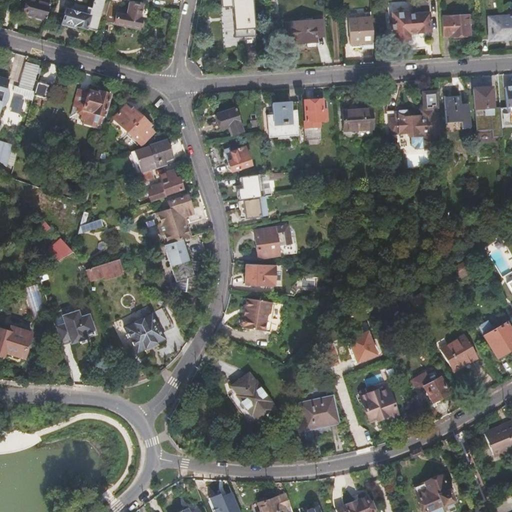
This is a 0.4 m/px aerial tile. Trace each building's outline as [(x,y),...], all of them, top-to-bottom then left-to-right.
[(25,0),(22,14),(43,20),(48,0),(25,0)] [(62,22),(96,31),(103,0),(92,0),(91,8),(74,4),(72,12),(65,10),(62,22)] [(119,2),(119,0),(108,0),(103,21),(119,25),(138,28),(140,19),(138,18),(141,5),(129,3),(126,16),(114,14),(117,2),(119,2)] [(254,36),(250,0),(231,0),(235,37),(254,36)] [(410,0),(412,14),(406,14),(406,11),(391,12),(393,41),(408,39),(408,33),(428,32),(425,0),(410,0)] [(440,17),(441,37),(468,35),(467,15),(440,17)] [(489,39),(511,37),(511,16),(508,17),(508,22),(489,23),(489,39)] [(350,44),(371,43),(369,17),(365,17),(348,18),(350,44)] [(322,36),(321,20),(286,23),(286,36),(292,36),(292,43),(306,42),(306,46),(314,45),(314,41),(315,41),(315,37),(322,36)] [(34,78),(37,66),(26,62),(22,74),(34,78)] [(48,85),(37,82),(32,98),(44,101),(48,85)] [(511,86),(503,87),(505,108),(506,112),(499,112),(499,113),(500,126),(509,125),(509,121),(511,120),(511,86)] [(474,109),(492,108),(490,87),(472,88),(474,109)] [(87,92),(80,90),(77,89),(73,105),(75,105),(83,108),(87,92)] [(88,90),(87,92),(83,108),(103,115),(109,94),(98,91),(98,93),(88,90)] [(468,126),(467,104),(460,104),(459,95),(442,96),(443,121),(460,120),(460,127),(468,126)] [(305,140),(321,139),(320,121),(326,121),(325,109),(323,109),(322,100),(302,101),(305,140)] [(302,113),(301,101),(271,103),(272,115),(267,115),(268,138),(298,135),(297,113),(302,113)] [(127,132),(141,117),(132,108),(130,110),(126,105),(113,118),(127,132)] [(233,107),(216,114),(217,120),(212,122),(214,130),(228,126),(231,135),(242,131),(233,107)] [(343,130),(371,129),(369,108),(342,110),(343,130)] [(492,108),(474,109),(475,131),(490,130),(491,137),(501,137),(500,129),(500,126),(499,113),(492,114),(492,108)] [(432,118),(431,111),(420,111),(421,116),(411,117),(411,112),(405,113),(405,111),(399,111),(399,113),(396,113),(396,115),(394,115),(394,117),(394,122),(397,122),(398,133),(407,133),(407,137),(408,137),(409,142),(409,145),(414,150),(423,149),(423,150),(434,149),(433,137),(439,137),(438,118),(432,118)] [(149,125),(141,117),(127,132),(140,145),(153,132),(148,127),(149,125)] [(394,117),(388,117),(389,133),(398,133),(397,122),(394,122),(394,117)] [(154,168),(165,165),(164,160),(171,157),(165,138),(146,145),(154,168)] [(12,146),(0,142),(0,162),(6,167),(12,146)] [(231,160),(226,161),(230,172),(249,165),(243,147),(228,152),(231,160)] [(150,170),(137,174),(139,182),(153,177),(150,170)] [(161,183),(165,195),(182,189),(178,177),(175,178),(173,171),(158,176),(161,183)] [(432,177),(425,172),(421,178),(428,183),(432,177)] [(266,174),(239,177),(241,189),(236,189),(238,200),(263,196),(270,195),(266,174)] [(151,202),(165,197),(165,195),(161,183),(152,186),(152,189),(147,191),(151,202)] [(164,244),(190,236),(186,224),(183,225),(180,217),(183,216),(191,213),(185,196),(168,202),(169,209),(155,214),(157,223),(155,226),(158,234),(162,236),(164,244)] [(263,196),(238,200),(239,209),(244,209),(245,217),(265,215),(263,196)] [(26,207),(23,214),(33,222),(34,222),(41,218),(42,217),(26,207)] [(48,226),(41,218),(34,222),(43,232),(48,226)] [(100,219),(79,225),(77,233),(102,226),(100,219)] [(257,258),(295,253),(293,243),(289,244),(287,226),(256,230),(258,239),(255,239),(257,258)] [(422,234),(415,236),(418,244),(425,241),(422,234)] [(48,249),(59,261),(72,252),(60,239),(48,249)] [(83,257),(78,260),(84,268),(86,268),(90,267),(83,257)] [(120,267),(118,258),(90,267),(86,268),(91,279),(105,275),(106,278),(122,274),(120,267)] [(469,258),(457,266),(459,269),(462,267),(471,262),(469,258)] [(462,267),(467,274),(475,269),(471,262),(462,267)] [(264,285),(265,264),(245,263),(244,284),(264,285)] [(191,269),(179,271),(178,264),(173,265),(175,279),(192,276),(191,269)] [(460,278),(467,274),(462,267),(459,269),(457,266),(453,268),(460,278)] [(38,280),(22,284),(33,322),(49,317),(38,280)] [(424,290),(417,295),(420,301),(428,297),(424,290)] [(420,301),(417,295),(408,300),(412,307),(420,301)] [(241,316),(240,324),(242,325),(241,326),(270,331),(275,301),(246,297),(243,315),(241,316)] [(63,325),(54,327),(59,344),(68,341),(70,346),(87,341),(85,336),(94,333),(89,316),(80,319),(78,312),(61,317),(63,325)] [(150,313),(122,327),(130,343),(123,347),(125,351),(133,347),(136,353),(143,350),(145,352),(156,346),(155,343),(163,339),(150,313)] [(496,358),(511,347),(511,333),(505,322),(492,330),(487,321),(477,327),(496,358)] [(22,358),(30,333),(10,326),(8,332),(0,329),(0,355),(3,357),(4,352),(22,358)] [(348,338),(358,363),(379,354),(369,330),(348,338)] [(452,372),(476,358),(462,334),(438,348),(452,372)] [(326,366),(340,363),(336,343),(322,345),(326,366)] [(430,379),(439,374),(435,365),(426,369),(430,379)] [(257,422),(274,409),(269,401),(270,400),(255,380),(253,381),(248,373),(231,386),(236,393),(235,394),(250,415),(251,414),(257,422)] [(409,395),(416,410),(447,392),(438,377),(429,382),(424,373),(410,381),(415,391),(409,395)] [(380,394),(360,402),(368,421),(375,418),(376,421),(389,415),(390,419),(397,416),(386,388),(378,391),(380,394)] [(305,430),(338,422),(332,396),(323,398),(321,391),(310,393),(312,400),(298,403),(305,430)] [(511,446),(510,442),(511,441),(511,424),(511,421),(500,426),(502,429),(492,433),(492,431),(483,434),(492,456),(500,453),(501,455),(510,451),(511,450),(511,446)] [(425,488),(415,492),(422,511),(436,511),(453,505),(447,489),(446,490),(441,476),(423,482),(425,488)] [(413,487),(415,492),(425,488),(423,482),(413,487)] [(214,511),(241,511),(231,489),(209,498),(214,511)] [(291,511),(285,493),(267,500),(265,499),(264,498),(260,500),(259,501),(259,503),(257,504),(259,511),(291,511)] [(368,502),(366,496),(334,508),(335,511),(371,511),(371,510),(374,509),(371,501),(368,502)]
